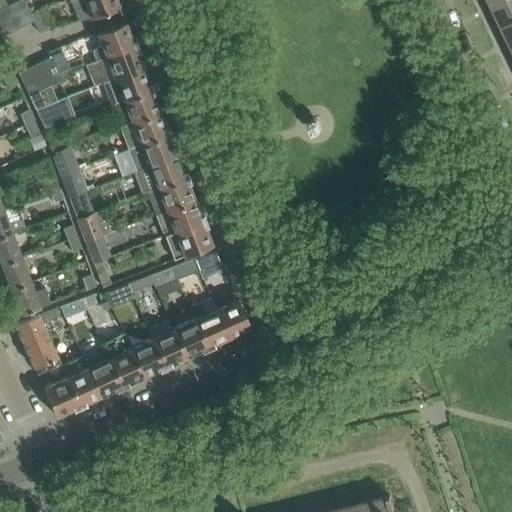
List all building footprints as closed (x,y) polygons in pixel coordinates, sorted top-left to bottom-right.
[(33,19),(31,13),(24,0),(16,0),(12,2),(22,25),(33,19)] [(41,9),(37,0),(24,0),(31,13),(39,9),(41,9)] [(46,0),(48,13),(59,12),(57,0),(46,0)] [(71,0),(79,19),(91,16),(91,17),(119,6),(116,0),(71,0)] [(511,19),(511,0),(500,0),(492,4),(502,24),(511,19)] [(22,25),(12,2),(1,8),(11,30),(22,25)] [(11,30),(1,8),(0,7),(0,33),(1,35),(11,30)] [(48,28),(39,9),(31,13),(33,19),(39,31),(48,28)] [(511,44),(511,19),(502,24),(511,44)] [(131,38),(124,21),(97,31),(102,45),(92,49),(96,59),(106,55),(136,43),(134,37),(131,38)] [(142,66),(136,52),(139,51),(136,43),(106,55),(115,77),(142,66)] [(69,68),(60,47),(60,46),(48,50),(51,55),(51,56),(59,74),(68,70),(67,69),(69,68)] [(59,74),(51,56),(39,61),(49,84),(61,78),(59,74)] [(11,72),(6,61),(0,63),(0,71),(2,76),(11,72)] [(49,84),(39,61),(28,67),(38,89),(49,84)] [(153,87),(151,81),(148,82),(142,66),(115,77),(100,83),(109,104),(153,87)] [(38,89),(28,67),(18,71),(29,94),(38,89)] [(17,83),(11,72),(2,76),(8,88),(17,83)] [(56,101),(49,84),(38,89),(29,94),(36,109),(44,106),(53,103),(56,101)] [(159,109),(154,96),(156,95),(153,87),(109,104),(113,114),(127,108),(132,120),(159,109)] [(53,103),(44,106),(36,109),(45,130),(54,127),(62,123),(53,103)] [(34,119),(29,108),(19,113),(25,124),(34,119)] [(170,130),(168,125),(165,126),(159,109),(132,120),(140,142),(170,130)] [(39,131),(34,119),(25,124),(30,136),(39,131)] [(61,143),(54,127),(45,130),(53,147),(61,143)] [(176,153),(171,139),(173,139),(170,130),(140,142),(127,147),(136,169),(149,163),(176,153)] [(70,144),(54,149),(55,153),(52,155),(55,162),(60,174),(69,170),(78,167),(70,144)] [(186,174),(184,169),(182,170),(176,153),(149,163),(136,169),(133,170),(142,192),(147,190),(157,186),(186,174)] [(59,185),(55,174),(54,174),(47,157),(40,160),(46,177),(44,178),(47,184),(48,189),(59,185)] [(78,167),(69,170),(60,174),(69,197),(87,190),(78,167)] [(193,197),(187,184),(190,183),(186,174),(157,186),(147,190),(155,212),(193,197)] [(63,197),(59,185),(48,189),(53,201),(63,197)] [(205,219),(202,213),(199,214),(193,197),(155,212),(164,234),(205,219)] [(86,214),(81,203),(72,206),(77,218),(86,214)] [(24,225),(20,213),(7,218),(2,206),(0,207),(0,235),(13,230),(12,229),(24,225)] [(102,234),(93,211),(86,214),(77,218),(85,241),(95,237),(102,234)] [(212,244),(205,227),(207,226),(205,219),(164,234),(174,259),(212,244)] [(73,223),(63,227),(67,239),(77,235),(73,223)] [(22,254),(13,230),(0,235),(0,261),(0,263),(22,254)] [(81,246),(77,235),(67,239),(71,250),(81,246)] [(103,258),(95,237),(85,241),(93,262),(103,258)] [(215,248),(192,257),(198,270),(201,277),(224,268),(221,261),(215,248)] [(31,279),(22,254),(0,263),(9,287),(31,279)] [(198,270),(192,257),(170,266),(176,279),(198,270)] [(112,282),(103,258),(93,262),(102,286),(112,282)] [(176,279),(170,266),(149,274),(153,283),(155,287),(176,279)] [(96,285),(92,273),(81,277),(86,289),(96,285)] [(153,283),(149,274),(126,283),(130,292),(153,283)] [(50,302),(44,286),(35,290),(31,279),(9,287),(19,313),(50,302)] [(132,297),(130,292),(126,283),(105,291),(111,306),(132,297)] [(233,290),(212,300),(215,308),(228,336),(250,326),(246,316),(248,315),(245,308),(242,309),(237,298),(233,290)] [(97,301),(94,293),(93,292),(80,297),(84,306),(97,301)] [(84,306),(80,297),(65,303),(68,312),(84,306)] [(228,336),(215,308),(204,313),(199,301),(188,306),(194,318),(208,349),(214,346),(213,343),(228,336)] [(59,315),(55,306),(37,313),(41,322),(43,322),(59,315)] [(58,354),(43,322),(41,322),(37,313),(13,322),(33,366),(45,360),(49,368),(51,367),(60,363),(61,363),(57,355),(58,354)] [(208,349),(194,318),(173,327),(185,356),(200,349),(201,352),(208,349)] [(173,327),(169,319),(148,328),(152,336),(151,337),(165,368),(171,365),(170,362),(185,356),(173,327)] [(143,375),(130,347),(123,332),(102,342),(105,348),(109,356),(108,357),(122,387),(128,384),(127,382),(143,375)] [(165,368),(151,337),(130,347),(143,375),(157,369),(158,371),(165,368)] [(108,357),(109,356),(105,348),(84,358),(83,358),(99,395),(114,388),(115,390),(122,387),(108,357)] [(83,358),(84,358),(82,355),(61,364),(61,363),(60,363),(65,376),(79,407),(86,404),(85,401),(99,395),(83,358)] [(79,407),(65,376),(60,363),(51,367),(57,380),(42,387),(54,415),(71,408),(72,410),(79,407)] [(394,511),(390,495),(321,511),(394,511)]
